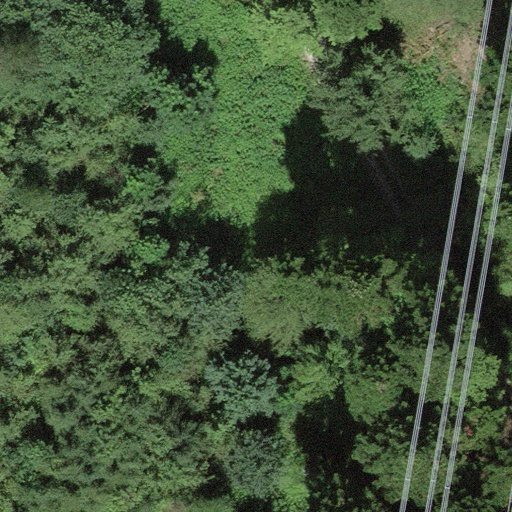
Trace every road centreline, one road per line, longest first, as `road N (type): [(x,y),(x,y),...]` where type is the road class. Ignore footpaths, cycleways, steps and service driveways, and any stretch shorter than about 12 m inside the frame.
road 1 (track): [(300,511),(207,26),(209,0)]
road 2 (track): [(304,0),(511,416)]
